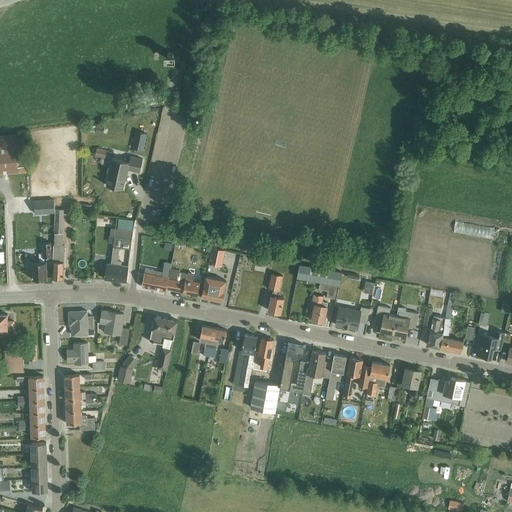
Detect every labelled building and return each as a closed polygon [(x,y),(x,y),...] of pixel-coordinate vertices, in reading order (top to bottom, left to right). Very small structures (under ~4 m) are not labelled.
[(137,98),(125,100),(126,107),(138,105),(137,98)] [(94,132),(102,134),(104,128),(96,126),(94,132)] [(18,135),(0,136),(0,172),(25,171),(24,147),(22,147),(22,139),(27,138),(27,132),(18,132),(18,135)] [(97,147),(95,155),(105,157),(107,149),(97,147)] [(112,186),(122,189),(127,169),(139,172),(142,159),(130,156),(129,159),(124,157),(123,160),(112,157),(111,159),(110,160),(109,164),(110,165),(107,175),(108,175),(106,185),(109,186),(112,187),(112,186)] [(54,199),(34,200),(35,213),(54,212),(54,199)] [(92,204),(81,203),(81,213),(92,213),(92,204)] [(55,209),(54,232),(62,233),(63,209),(55,209)] [(193,215),(192,220),(216,224),(217,220),(193,215)] [(106,263),(105,273),(110,274),(109,279),(126,281),(126,278),(128,266),(121,265),(122,262),(117,261),(119,246),(129,248),(131,238),(132,230),(111,227),(110,235),(115,235),(111,260),(111,264),(106,263)] [(42,242),(43,257),(51,257),(50,242),(42,242)] [(63,278),(65,245),(62,245),(53,244),(52,278),(63,278)] [(224,250),(211,248),(208,263),(221,266),(224,250)] [(46,261),(32,261),(28,262),(28,271),(32,271),(33,278),(47,278),(46,261)] [(299,263),(297,276),(307,278),(306,283),(314,284),(315,280),(320,281),(318,288),(328,290),(326,296),(335,298),(338,284),(341,271),(330,269),(299,263)] [(209,266),(208,274),(225,276),(226,268),(209,266)] [(145,268),(142,285),(165,290),(165,288),(168,277),(169,272),(169,269),(165,268),(164,272),(145,268)] [(168,277),(165,288),(182,291),(182,292),(197,295),(200,282),(192,280),(194,274),(180,271),(178,280),(168,277)] [(268,310),(280,313),(283,297),(277,296),(282,275),(271,273),(267,288),(272,289),(271,295),(268,310)] [(224,291),(226,280),(205,276),(202,296),(222,300),(224,291)] [(323,322),(328,302),(322,300),(323,295),(314,293),(309,317),(312,318),(312,319),(323,322)] [(502,304),(500,311),(509,313),(510,305),(502,304)] [(378,305),(375,320),(381,322),(379,334),(384,335),(384,336),(392,338),(396,316),(389,315),(390,308),(378,305)] [(360,311),(339,307),(335,325),(357,329),(358,322),(366,324),(369,309),(360,307),(360,311)] [(396,316),(392,338),(399,339),(399,338),(405,339),(408,327),(414,329),(417,314),(405,311),(406,308),(398,307),(396,316)] [(126,344),(129,327),(122,326),(124,313),(102,309),(100,322),(105,323),(104,332),(120,334),(118,343),(126,344)] [(93,334),(93,327),(93,315),(87,316),(86,310),(69,311),(69,324),(73,324),(73,335),(93,334)] [(460,351),(462,340),(447,336),(451,313),(445,312),(444,317),(443,325),(442,334),(441,337),(439,346),(460,351)] [(14,329),(14,320),(7,320),(7,314),(0,313),(0,335),(8,336),(8,329),(14,329)] [(177,320),(154,315),(149,341),(163,344),(162,347),(171,349),(173,339),(177,320)] [(443,325),(444,317),(434,315),(427,345),(439,347),(439,346),(441,337),(442,334),(443,325)] [(209,356),(214,327),(202,324),(199,337),(206,338),(202,355),(209,356)] [(472,339),(475,326),(468,325),(465,338),(472,339)] [(226,329),(214,327),(209,356),(214,357),(218,340),(224,341),(226,329)] [(480,332),(475,354),(491,358),(493,348),(500,350),(504,332),(494,330),(493,335),(480,332)] [(239,384),(248,386),(257,336),(244,333),(243,342),(241,343),(240,347),(242,348),(241,350),(246,351),(239,384)] [(270,356),(274,339),(261,336),(258,353),(263,354),(261,366),(268,368),(270,356)] [(197,353),(199,342),(193,341),(191,352),(197,353)] [(93,368),(104,368),(104,360),(96,360),(96,355),(88,355),(88,342),(74,343),(74,348),(67,349),(68,361),(75,361),(75,363),(89,362),(88,361),(92,361),(93,368)] [(288,342),(276,408),(285,410),(287,401),(298,403),(300,392),(303,393),(304,386),(307,366),(308,362),(300,361),(296,384),(290,383),(295,360),(298,360),(299,352),(304,353),(305,345),(288,342)] [(4,345),(5,372),(24,371),(23,350),(14,351),(13,345),(4,345)] [(166,370),(171,349),(162,347),(157,368),(166,370)] [(226,363),(228,349),(221,347),(218,362),(226,363)] [(303,393),(302,393),(310,395),(314,374),(321,376),(330,377),(332,362),(324,360),(325,352),(312,350),(309,366),(307,366),(304,386),(303,393)] [(330,377),(326,398),(333,399),(337,380),(343,381),(345,372),(344,372),(346,356),(333,353),(332,362),(330,377)] [(368,381),(370,366),(361,364),(362,359),(360,359),(360,357),(356,357),(356,358),(350,357),(346,376),(345,383),(343,394),(349,395),(350,388),(351,388),(354,374),(362,376),(360,386),(367,387),(368,381)] [(368,381),(369,381),(367,393),(375,394),(377,385),(384,387),(386,378),(387,378),(390,364),(371,361),(370,366),(368,381)] [(134,367),(121,365),(118,380),(131,382),(134,367)] [(417,386),(420,370),(406,367),(403,383),(400,401),(404,402),(408,384),(417,386)] [(65,387),(80,386),(79,374),(65,375),(65,387)] [(44,388),(43,375),(29,376),(29,388),(44,388)] [(434,399),(433,405),(439,406),(440,400),(459,404),(464,379),(451,376),(450,381),(438,379),(434,399)] [(274,411),(279,385),(255,380),(250,407),(274,411)] [(395,401),(398,387),(390,385),(387,399),(395,401)] [(65,387),(66,399),(80,398),(85,398),(85,393),(85,392),(80,392),(80,386),(65,387)] [(227,387),(226,404),(244,405),(245,388),(227,387)] [(44,400),(44,388),(29,388),(30,400),(44,400)] [(420,406),(423,394),(416,393),(413,404),(420,406)] [(81,410),(80,398),(66,399),(66,411),(81,410)] [(45,412),(44,400),(30,400),(30,412),(45,412)] [(426,405),(424,417),(431,419),(436,420),(438,412),(432,411),(433,407),(426,405)] [(81,410),(66,411),(67,423),(80,423),(80,429),(95,429),(95,427),(94,421),(94,417),(87,418),(87,415),(81,415),(81,410)] [(45,412),(30,412),(30,424),(45,424),(45,412)] [(46,436),(45,424),(30,424),(31,437),(46,436)] [(434,429),(432,438),(439,439),(441,430),(434,429)] [(31,455),(46,455),(46,442),(31,443),(31,455)] [(46,455),(31,455),(31,467),(47,466),(46,455)] [(47,478),(47,466),(31,467),(32,479),(47,478)] [(48,491),(47,478),(32,479),(32,491),(48,491)] [(450,500),(448,508),(462,510),(463,502),(450,500)]
